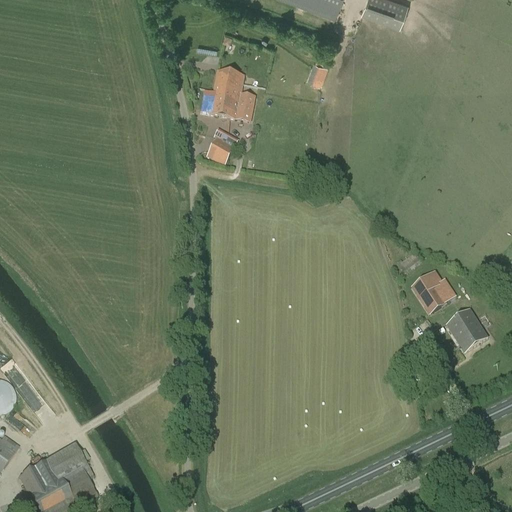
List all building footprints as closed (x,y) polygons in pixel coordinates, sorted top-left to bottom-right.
[(282,0),(335,20),(341,0),(282,0)] [(366,0),(361,15),(400,30),(408,6),(392,0),(366,0)] [(231,44),(234,37),(227,35),(224,42),(231,44)] [(307,81),(321,86),(328,69),(328,68),(314,63),(307,81)] [(210,117),(251,124),(255,98),(241,96),(244,78),(218,74),(210,117)] [(207,158),(224,169),(235,150),(216,140),(207,158)] [(415,255),(398,266),(405,276),(422,265),(415,255)] [(435,273),(411,289),(429,317),(447,305),(436,287),(442,283),(435,273)] [(488,340),(470,312),(446,328),(465,356),(488,340)] [(0,417),(0,418),(2,417),(5,417),(6,416),(7,415),(9,414),(10,413),(12,411),(13,410),(14,408),(14,407),(15,405),(15,403),(16,401),(16,399),(16,398),(15,397),(15,395),(14,393),(14,392),(13,391),(12,389),(11,388),(10,387),(8,386),(7,385),(6,384),(4,383),(2,383),(1,382),(0,382),(0,417)] [(0,476),(20,449),(5,438),(2,442),(0,440),(0,476)] [(21,477),(19,479),(37,511),(76,511),(99,500),(88,482),(94,479),(75,446),(45,463),(34,469),(21,476),(21,477)]
